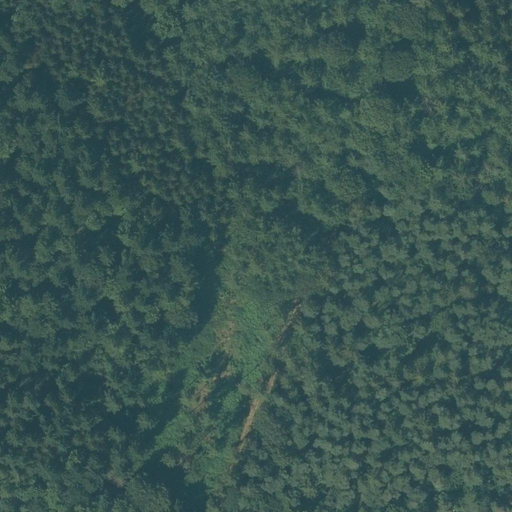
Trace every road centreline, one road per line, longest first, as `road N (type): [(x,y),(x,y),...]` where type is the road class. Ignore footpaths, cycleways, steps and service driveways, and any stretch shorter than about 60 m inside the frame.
road 1 (track): [(209,511),(417,0)]
road 2 (track): [(210,511),(0,446)]
